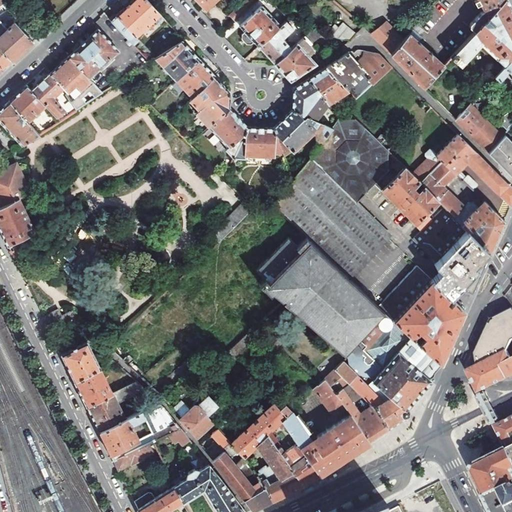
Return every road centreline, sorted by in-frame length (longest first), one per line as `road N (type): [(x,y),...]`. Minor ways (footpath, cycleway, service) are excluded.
road 1 (residential): [(0,268),(120,511)]
road 2 (secondary): [(433,444),(294,511)]
road 3 (residential): [(447,379),(476,312),(511,265)]
road 4 (residential): [(0,88),(94,0)]
